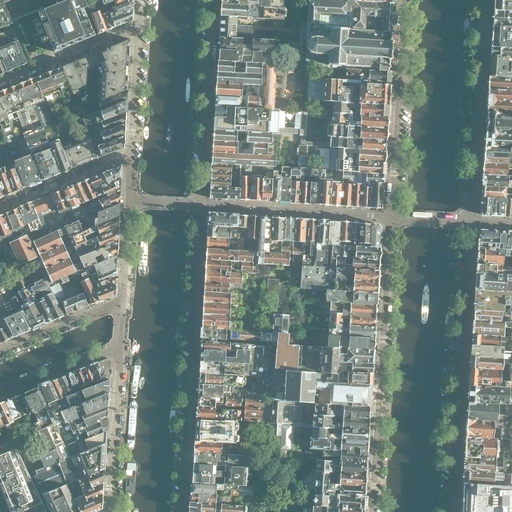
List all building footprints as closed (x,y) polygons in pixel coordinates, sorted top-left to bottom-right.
[(83,10),(87,8),(86,7),(83,0),(67,0),(44,9),(40,0),(14,0),(8,2),(4,4),(5,6),(12,23),(14,22),(14,23),(14,22),(15,22),(14,22),(15,21),(14,18),(31,11),(32,13),(37,11),(42,24),(47,37),(45,37),(40,39),(42,43),(46,41),(48,40),(54,52),(60,50),(60,49),(94,36),(83,10)] [(102,1),(104,0),(99,0),(100,2),(86,7),(87,8),(90,16),(98,13),(106,10),(102,1)] [(115,6),(130,0),(104,0),(102,1),(106,10),(107,10),(111,8),(109,3),(113,1),(115,6)] [(132,10),(132,0),(130,0),(115,6),(111,8),(107,10),(111,19),(132,10)] [(236,17),(282,20),(283,0),(221,0),(219,32),(217,32),(217,36),(219,36),(219,37),(235,38),(236,17)] [(392,25),(394,4),(394,3),(336,0),(307,0),(306,27),(329,28),(329,27),(332,27),(331,29),(336,29),(336,28),(341,28),(342,29),(345,30),(346,26),(352,27),(352,26),(380,27),(380,31),(390,32),(391,25),(392,25)] [(511,0),(493,0),(493,10),(511,10),(511,0)] [(5,6),(0,8),(0,7),(0,21),(2,28),(12,23),(5,6)] [(114,27),(111,19),(107,10),(106,10),(98,13),(106,31),(114,27)] [(132,21),(132,10),(111,19),(114,27),(131,21),(132,21)] [(511,10),(493,10),(492,25),(511,25),(511,10)] [(106,31),(98,13),(90,16),(98,34),(106,31)] [(390,57),(391,44),(392,44),(392,41),(391,41),(390,40),(390,35),(391,35),(392,33),(391,33),(391,32),(390,32),(380,31),(380,27),(352,26),(352,27),(346,26),(345,30),(342,29),(341,28),(336,28),(336,29),(331,29),(332,27),(329,27),(329,28),(306,27),(305,42),(306,42),(304,66),(326,68),(327,65),(329,65),(329,63),(344,64),(344,66),(346,66),(346,69),(388,71),(388,69),(388,68),(390,68),(390,66),(388,65),(388,60),(390,60),(390,59),(391,59),(391,57),(390,57)] [(511,27),(492,27),(491,47),(511,48),(511,27)] [(26,63),(13,29),(0,34),(0,56),(7,72),(26,63)] [(235,38),(219,37),(218,50),(272,53),(273,40),(235,38)] [(128,62),(130,39),(96,53),(100,62),(104,72),(128,62)] [(511,48),(491,47),(490,56),(511,57),(511,48)] [(306,169),(306,158),(306,150),(314,150),(313,167),(335,169),(335,171),(336,171),(342,171),(352,172),(350,206),(381,208),(382,198),(384,198),(385,186),(382,186),(382,182),(383,174),(383,168),(384,163),(384,151),(385,140),(386,128),(387,117),(387,104),(389,85),(389,83),(389,71),(388,71),(346,69),(346,80),(311,78),(310,101),(333,102),(333,114),(322,113),(321,124),(324,125),(323,127),(327,127),(326,134),(324,134),(324,137),(340,138),(339,143),(335,143),(334,148),(338,149),(337,160),(336,160),(335,166),(320,165),(320,159),(317,159),(318,147),(306,147),(307,136),(299,135),(301,111),(272,110),(275,64),(272,64),(272,53),(218,50),(217,61),(218,61),(216,83),(215,95),(215,106),(225,107),(224,118),(214,117),(214,130),(213,141),(212,148),(212,152),(211,163),(232,164),(241,165),(252,166),(263,166),(272,167),(274,167),(275,156),(267,155),(268,144),(270,144),(271,133),(266,133),(267,124),(272,125),(272,126),(294,128),(294,129),(296,130),(295,146),(298,146),(297,168),(300,169),(306,169)] [(86,85),(87,68),(100,62),(96,53),(61,67),(69,86),(71,91),(86,85)] [(511,57),(490,56),(489,76),(511,77),(511,57)] [(127,90),(128,62),(104,72),(102,101),(126,91),(126,90),(127,90)] [(69,86),(61,67),(34,78),(42,97),(69,86)] [(511,77),(489,76),(488,89),(511,90),(511,77)] [(42,97),(34,78),(25,82),(35,106),(44,102),(42,97)] [(35,106),(25,82),(16,86),(26,109),(35,106)] [(53,125),(44,102),(35,106),(26,109),(16,86),(7,89),(16,112),(17,112),(19,118),(27,135),(43,129),(53,125)] [(16,112),(7,89),(0,92),(0,97),(8,116),(12,115),(14,120),(19,118),(17,112),(16,112)] [(511,90),(488,89),(487,112),(511,113),(511,90)] [(97,112),(126,100),(127,91),(126,91),(102,101),(98,102),(100,106),(95,109),(97,112)] [(17,139),(8,116),(0,97),(0,123),(8,143),(17,139)] [(99,123),(125,112),(126,100),(97,112),(88,116),(82,118),(86,128),(99,123)] [(88,116),(85,108),(79,110),(82,118),(88,116)] [(124,124),(125,112),(99,123),(101,127),(97,128),(100,134),(124,124)] [(511,113),(487,112),(485,134),(511,135),(511,113)] [(124,135),(124,124),(100,134),(103,143),(123,135),(124,135)] [(60,173),(50,147),(43,129),(27,135),(17,139),(8,143),(6,144),(22,188),(60,173)] [(511,135),(485,134),(485,142),(482,142),(482,147),(511,148),(511,135)] [(123,135),(103,143),(97,146),(101,156),(123,148),(123,135)] [(101,156),(97,146),(93,137),(89,138),(88,136),(61,147),(70,169),(101,156)] [(70,169),(61,147),(60,143),(50,147),(60,173),(70,169)] [(22,188),(6,144),(0,146),(0,157),(4,167),(13,192),(22,188)] [(508,165),(508,155),(511,155),(511,148),(482,147),(482,152),(484,152),(483,163),(508,165)] [(231,172),(232,164),(211,163),(211,171),(231,172)] [(506,176),(506,170),(511,170),(511,165),(508,165),(483,163),(481,163),(480,167),(483,167),(482,175),(506,176)] [(250,200),(252,166),(241,165),(239,188),(230,187),(225,187),(224,199),(239,199),(239,200),(250,200)] [(120,179),(121,166),(99,175),(103,185),(104,186),(120,179)] [(261,201),(263,166),(252,166),(250,200),(261,201)] [(270,201),(271,181),(266,180),(266,171),(272,171),(272,167),(263,166),(261,201),(270,201)] [(13,192),(4,167),(0,168),(0,170),(2,174),(0,174),(0,185),(4,196),(13,192)] [(279,202),(280,178),(281,174),(281,172),(282,167),(274,167),(272,167),(272,171),(271,181),(270,201),(279,202)] [(288,203),(290,182),(290,168),(282,167),(281,172),(285,172),(285,178),(280,178),(279,202),(288,203)] [(308,204),(309,183),(310,176),(310,169),(306,169),(300,169),(299,176),(306,177),(305,183),(299,182),(298,203),(308,204)] [(318,204),(320,170),(310,169),(310,176),(314,177),(313,183),(309,183),(308,204),(318,204)] [(329,205),(331,184),(331,177),(327,177),(327,180),(328,180),(328,182),(324,181),(324,170),(320,170),(318,204),(329,205)] [(231,180),(231,172),(211,171),(211,178),(231,180)] [(340,206),(342,184),(342,179),(342,171),(336,171),(335,179),(338,179),(338,184),(331,184),(329,205),(340,206)] [(350,206),(352,172),(342,171),(342,179),(347,179),(347,185),(342,184),(340,206),(350,206)] [(104,198),(99,186),(103,185),(99,175),(89,179),(98,201),(104,198)] [(511,176),(506,176),(482,175),(482,186),(511,188),(511,176)] [(298,203),(299,182),(299,176),(295,176),(295,182),(290,182),(288,203),(298,203)] [(230,187),(231,180),(211,178),(210,186),(225,187),(230,187)] [(86,217),(119,204),(120,191),(104,198),(98,201),(89,179),(81,182),(90,204),(87,205),(82,207),(86,217)] [(120,190),(120,180),(120,179),(104,186),(103,185),(99,186),(104,198),(120,191),(120,190)] [(90,204),(81,182),(73,186),(79,202),(80,203),(85,201),(87,205),(90,204)] [(79,206),(78,202),(79,202),(73,186),(61,190),(74,222),(86,217),(82,207),(81,205),(79,206)] [(224,199),(225,187),(210,186),(208,186),(207,194),(209,194),(209,198),(224,199)] [(511,188),(482,186),(481,197),(490,198),(497,198),(501,199),(504,199),(511,199),(511,188)] [(74,222),(61,190),(51,194),(56,207),(58,212),(64,210),(66,216),(69,224),(74,222)] [(68,242),(64,233),(67,232),(69,237),(118,216),(119,204),(86,217),(74,222),(69,224),(64,226),(65,228),(34,241),(32,237),(45,232),(47,228),(41,213),(56,207),(51,194),(31,202),(40,223),(42,229),(39,230),(35,232),(10,244),(14,252),(10,254),(13,259),(16,258),(20,265),(35,258),(36,261),(48,284),(59,279),(61,284),(69,281),(66,276),(71,274),(73,278),(77,276),(81,274),(86,272),(84,268),(81,262),(73,266),(67,254),(72,251),(69,246),(65,248),(63,244),(68,242)] [(489,215),(490,198),(481,197),(480,215),(480,214),(483,215),(486,216),(486,215),(489,215),(488,215),(489,215)] [(496,216),(497,202),(497,198),(490,198),(489,215),(496,216)] [(503,216),(504,199),(501,199),(501,202),(497,202),(496,216),(503,216)] [(511,217),(511,213),(511,199),(504,199),(503,216),(511,217)] [(40,223),(31,202),(24,205),(34,230),(35,232),(39,230),(36,225),(40,223)] [(34,230),(24,205),(16,209),(24,229),(26,233),(34,230)] [(24,229),(16,209),(2,215),(10,234),(24,229)] [(228,227),(229,215),(212,214),(209,214),(208,217),(209,217),(208,225),(208,226),(228,227)] [(10,234),(2,215),(0,215),(0,240),(2,246),(6,244),(8,243),(7,241),(12,239),(10,234)] [(237,228),(238,216),(229,215),(228,227),(230,227),(237,228)] [(85,236),(98,231),(100,236),(118,229),(118,228),(119,216),(118,216),(69,237),(73,247),(74,247),(87,241),(85,236)] [(248,228),(249,217),(238,216),(237,228),(238,228),(248,228)] [(258,239),(259,217),(249,217),(248,228),(247,239),(247,251),(257,252),(257,245),(251,244),(252,239),(258,239)] [(269,238),(270,218),(259,217),(258,239),(257,245),(257,252),(268,252),(269,244),(263,244),(263,238),(269,238)] [(282,241),(283,219),(270,218),(269,238),(269,241),(282,241)] [(292,254),(292,247),(293,241),(294,219),(283,219),(282,241),(290,241),(289,247),(281,247),(281,253),(289,254),(292,254)] [(303,254),(305,220),(294,219),(293,241),(301,242),(300,248),(292,247),(292,254),(303,254)] [(325,267),(328,222),(328,221),(316,221),(306,220),(305,220),(303,254),(292,254),(291,265),(325,267)] [(338,245),(338,242),(339,222),(328,222),(325,267),(334,268),(335,257),(338,257),(339,245),(338,245)] [(349,240),(350,223),(339,222),(338,242),(345,242),(345,246),(349,246),(349,240)] [(358,247),(358,243),(359,224),(359,223),(350,223),(349,240),(353,240),(353,246),(358,247)] [(368,244),(369,224),(359,224),(358,243),(368,244)] [(379,248),(380,227),(378,225),(369,224),(368,244),(368,247),(379,248)] [(230,227),(228,227),(208,226),(207,226),(208,226),(207,237),(228,238),(237,238),(237,239),(247,239),(248,228),(238,228),(238,234),(230,233),(230,227)] [(79,257),(117,241),(118,229),(100,236),(87,241),(74,247),(79,257)] [(498,241),(498,232),(482,231),(482,230),(481,230),(481,231),(480,231),(479,231),(479,232),(478,240),(498,241)] [(505,256),(507,233),(498,232),(498,241),(497,249),(497,253),(497,254),(497,255),(502,255),(502,256),(503,256),(505,256)] [(227,245),(228,238),(207,237),(206,248),(236,250),(237,245),(227,245)] [(247,251),(247,239),(237,239),(237,245),(236,250),(247,251)] [(497,249),(498,241),(478,240),(478,247),(494,249),(493,253),(497,253),(497,249)] [(84,268),(116,254),(117,241),(79,257),(81,262),(84,268)] [(137,275),(144,276),(147,241),(139,241),(137,275)] [(378,259),(379,251),(381,252),(381,248),(379,248),(368,247),(358,247),(353,246),(349,246),(345,246),(339,245),(338,257),(345,257),(352,258),(378,259)] [(502,266),(503,256),(502,256),(502,255),(497,255),(497,254),(497,253),(493,253),(494,249),(478,247),(476,264),(501,266),(502,266)] [(231,272),(231,266),(241,266),(241,270),(252,271),(252,262),(252,256),(257,256),(257,252),(247,251),(236,250),(206,248),(206,259),(205,271),(204,282),(240,284),(240,283),(241,273),(231,272)] [(288,265),(289,254),(281,253),(268,252),(257,252),(257,256),(259,256),(258,263),(288,265)] [(116,268),(117,254),(116,254),(84,268),(86,272),(89,279),(95,277),(116,268)] [(377,271),(378,263),(378,259),(352,258),(352,264),(344,264),(345,257),(338,257),(335,257),(334,268),(377,271)] [(62,315),(48,284),(36,261),(18,269),(25,284),(26,283),(32,296),(40,292),(53,320),(62,316),(62,315)] [(32,299),(31,296),(32,296),(26,283),(25,284),(18,269),(17,270),(14,263),(6,266),(14,283),(16,282),(21,292),(26,304),(21,306),(31,329),(45,323),(35,303),(33,299),(32,299)] [(511,275),(511,271),(500,270),(501,266),(476,264),(476,273),(511,275)] [(334,268),(325,267),(291,265),(291,276),(344,280),(353,280),(377,282),(377,271),(334,268)] [(97,282),(115,275),(116,268),(95,277),(97,282)] [(99,301),(95,293),(92,285),(89,279),(86,272),(81,274),(84,281),(80,282),(91,304),(99,301)] [(511,275),(476,273),(474,273),(473,279),(476,279),(475,290),(511,292),(511,275)] [(21,306),(5,275),(0,277),(0,288),(21,334),(31,329),(21,306)] [(115,285),(115,279),(115,275),(97,282),(92,285),(95,293),(115,285)] [(343,286),(344,280),(291,276),(290,283),(290,288),(376,293),(377,282),(353,280),(353,286),(343,286)] [(246,289),(246,284),(244,284),(244,283),(240,283),(240,284),(204,282),(204,292),(241,294),(241,289),(246,289)] [(289,299),(290,288),(290,283),(279,282),(278,297),(269,296),(269,299),(278,300),(278,304),(290,305),(290,299),(289,299)] [(113,295),(114,293),(114,290),(116,290),(116,285),(115,285),(95,293),(99,301),(100,303),(108,299),(108,297),(113,295)] [(21,334),(0,288),(0,317),(10,338),(21,334)] [(375,305),(376,293),(290,288),(289,299),(290,299),(314,301),(315,292),(322,293),(322,295),(326,295),(326,301),(375,305)] [(511,292),(475,290),(474,298),(472,298),(472,302),(474,302),(474,310),(502,312),(502,305),(509,305),(508,312),(511,312),(511,292)] [(53,320),(40,292),(32,296),(31,296),(32,299),(33,299),(35,303),(45,323),(53,320)] [(242,305),(243,294),(241,294),(204,292),(203,303),(241,305),(242,305)] [(88,306),(83,294),(74,297),(73,295),(67,297),(69,299),(61,302),(66,314),(67,314),(75,311),(79,309),(87,306),(88,306)] [(374,316),(375,308),(375,305),(326,301),(324,301),(323,313),(328,313),(374,316)] [(240,316),(241,305),(203,303),(202,314),(240,316)] [(473,335),(499,336),(499,337),(508,337),(511,337),(511,312),(508,312),(502,312),(474,310),(473,335)] [(287,333),(288,322),(288,317),(289,317),(289,314),(275,313),(274,332),(287,333)] [(374,327),(374,319),(374,316),(328,313),(327,316),(324,315),(323,324),(342,325),(349,325),(374,327)] [(272,347),(241,344),(216,342),(216,339),(225,340),(225,329),(227,329),(228,326),(239,327),(240,316),(202,314),(201,338),(201,342),(200,342),(200,350),(271,354),(272,347)] [(0,342),(10,338),(0,317),(0,342)] [(298,334),(299,322),(288,322),(287,333),(288,333),(298,334)] [(373,338),(373,335),(374,327),(349,325),(349,334),(341,334),(342,325),(323,324),(322,324),(322,327),(329,328),(329,335),(373,338)] [(239,340),(239,330),(230,329),(230,339),(239,340)] [(249,341),(249,331),(239,330),(239,340),(249,341)] [(249,341),(259,342),(260,331),(249,331),(249,341)] [(271,343),(272,332),(260,331),(259,342),(271,343)] [(313,372),(314,346),(297,345),(287,344),(288,333),(287,333),(274,332),(272,332),(271,343),(276,343),(274,369),(284,369),(284,371),(285,371),(285,370),(313,372)] [(297,345),(298,334),(288,333),(287,344),(297,345)] [(372,350),(373,342),(373,338),(329,335),(328,344),(325,344),(325,343),(320,343),(320,344),(317,343),(317,346),(372,350)] [(511,337),(508,337),(508,343),(499,343),(499,337),(499,336),(473,335),(472,345),(511,347),(511,337)] [(511,347),(472,345),(471,356),(511,358),(511,347)] [(371,363),(372,358),(372,350),(317,346),(314,346),(313,372),(315,372),(320,372),(331,373),(342,374),(347,374),(371,375),(371,372),(352,371),(345,371),(337,370),(338,361),(371,363)] [(270,366),(271,354),(200,350),(200,361),(270,366)] [(136,396),(141,361),(141,360),(140,359),(140,358),(140,357),(139,357),(139,356),(138,356),(137,357),(136,358),(136,359),(135,360),(130,395),(131,396),(132,397),(133,397),(134,397),(135,397),(135,396),(136,396)] [(501,370),(502,363),(508,364),(508,365),(509,365),(509,369),(508,369),(508,370),(509,370),(511,370),(511,358),(471,356),(469,356),(468,361),(471,362),(470,368),(501,370)] [(109,379),(109,369),(110,369),(110,361),(107,358),(98,362),(105,380),(109,379)] [(270,377),(271,369),(271,366),(270,366),(200,361),(199,361),(199,373),(270,377)] [(371,372),(371,366),(371,363),(338,361),(337,370),(345,371),(346,366),(352,367),(352,371),(371,372)] [(105,380),(98,362),(89,366),(97,384),(105,380)] [(97,384),(89,366),(81,369),(87,383),(92,381),(94,385),(97,384)] [(500,381),(500,372),(503,373),(503,370),(501,370),(470,368),(469,379),(467,379),(466,385),(469,385),(509,388),(511,387),(511,370),(509,370),(509,381),(500,381)] [(87,383),(81,369),(73,372),(81,391),(85,389),(83,385),(87,383)] [(369,406),(370,385),(331,382),(331,373),(320,372),(319,381),(314,381),(315,372),(313,372),(285,370),(285,371),(284,393),(270,392),(269,400),(272,401),(283,401),(304,402),(313,403),(314,388),(331,390),(330,404),(369,406)] [(81,391),(73,372),(65,375),(73,394),(81,391)] [(270,377),(199,373),(198,384),(250,387),(263,388),(263,389),(270,389),(270,377)] [(371,381),(371,378),(371,375),(347,374),(347,377),(346,377),(346,378),(342,378),(342,374),(331,373),(331,382),(370,385),(370,384),(373,385),(373,381),(371,381)] [(73,394),(65,375),(57,379),(65,397),(73,394)] [(65,397),(57,379),(48,383),(49,383),(57,401),(65,397)] [(62,412),(108,392),(109,379),(105,380),(97,384),(94,385),(85,389),(81,391),(73,394),(65,397),(57,401),(62,412)] [(62,412),(57,401),(49,383),(38,388),(71,460),(81,455),(76,443),(71,433),(67,423),(62,412)] [(249,399),(250,387),(198,384),(197,395),(241,398),(249,399)] [(508,398),(509,388),(469,385),(468,402),(506,404),(511,404),(511,397),(510,397),(510,398),(508,398)] [(104,464),(105,445),(81,455),(71,460),(38,388),(38,387),(19,395),(27,414),(35,431),(29,434),(35,448),(38,456),(55,449),(61,463),(59,464),(66,484),(104,468),(104,467),(103,467),(103,466),(103,464),(104,464)] [(67,423),(107,406),(107,405),(107,402),(107,398),(108,395),(107,395),(107,394),(108,394),(108,392),(62,412),(67,423)] [(27,414),(19,395),(11,399),(4,402),(12,421),(20,418),(20,417),(27,414)] [(222,403),(222,398),(225,398),(225,404),(223,404),(223,406),(241,407),(241,403),(241,398),(197,395),(197,407),(214,408),(215,402),(222,403)] [(128,406),(128,408),(126,442),(126,443),(126,445),(127,446),(128,447),(130,447),(131,447),(133,446),(133,445),(134,444),(134,442),(136,409),(136,407),(136,405),(136,404),(135,402),(135,401),(134,400),(133,398),(132,399),(131,400),(130,401),(130,402),(129,403),(128,405),(128,406)] [(262,407),(262,399),(249,399),(241,398),(241,403),(242,403),(244,401),(244,406),(262,407)] [(281,424),(283,401),(272,401),(271,423),(273,423),(281,424)] [(334,423),(334,416),(303,414),(304,402),(283,401),(281,424),(281,425),(367,430),(370,430),(370,426),(368,426),(368,418),(343,416),(342,424),(334,423)] [(12,421),(4,402),(0,403),(0,414),(5,425),(12,421)] [(511,404),(506,404),(468,402),(467,419),(493,421),(493,420),(511,421),(511,404)] [(71,433),(106,419),(108,419),(108,415),(106,415),(107,406),(67,423),(71,433)] [(261,415),(262,407),(244,406),(243,414),(261,415)] [(221,414),(215,413),(215,408),(214,408),(197,407),(196,419),(220,420),(220,419),(233,420),(233,410),(222,409),(221,414)] [(88,438),(106,430),(106,420),(106,419),(71,433),(76,443),(83,440),(81,436),(87,434),(88,438)] [(240,420),(233,420),(220,419),(220,420),(196,419),(195,430),(245,433),(245,426),(255,427),(255,421),(240,420)] [(492,438),(493,427),(501,428),(500,439),(502,439),(511,439),(511,421),(493,420),(493,421),(467,419),(466,436),(466,437),(492,438)] [(281,435),(281,425),(281,424),(273,423),(272,434),(281,435)] [(367,441),(367,431),(367,430),(281,425),(281,435),(280,447),(309,448),(310,437),(338,439),(341,439),(367,441)] [(105,445),(106,430),(88,438),(83,440),(76,443),(81,455),(105,445)] [(244,444),(245,433),(195,430),(195,441),(244,444)] [(46,511),(32,483),(28,475),(9,434),(6,435),(5,432),(0,434),(0,486),(0,487),(10,511),(46,511)] [(310,437),(309,448),(366,452),(367,441),(341,439),(341,442),(337,442),(338,439),(310,437)] [(511,439),(502,439),(502,447),(495,447),(496,439),(492,438),(466,437),(465,456),(495,458),(495,454),(501,454),(501,458),(511,458),(511,439)] [(230,454),(231,443),(195,441),(194,452),(230,454)] [(365,463),(366,457),(366,452),(309,448),(309,454),(318,455),(323,452),(323,456),(334,457),(334,455),(340,455),(340,461),(365,463)] [(71,496),(66,484),(59,464),(61,463),(55,449),(38,456),(44,467),(39,469),(36,470),(32,472),(44,499),(49,511),(79,511),(77,506),(102,495),(103,482),(71,496)] [(248,467),(249,455),(230,454),(194,452),(193,464),(247,467),(248,467)] [(511,473),(511,458),(501,458),(501,459),(495,458),(465,456),(464,470),(511,473)] [(126,462),(124,493),(125,494),(126,495),(127,496),(128,496),(129,496),(130,496),(131,496),(132,496),(133,495),(134,495),(135,494),(135,493),(136,493),(137,463),(137,462),(136,461),(136,460),(135,460),(134,459),(133,459),(132,458),(131,458),(130,459),(129,459),(128,460),(127,461),(126,462)] [(288,470),(289,458),(279,458),(279,465),(279,469),(286,470),(288,470)] [(334,473),(334,466),(341,466),(340,473),(365,474),(365,463),(340,461),(317,460),(316,468),(313,468),(312,471),(334,473)] [(246,486),(247,467),(193,464),(192,483),(213,484),(214,476),(224,477),(223,485),(246,486)] [(103,482),(103,478),(103,473),(103,471),(104,468),(66,484),(71,496),(103,482)] [(279,469),(273,469),(271,469),(270,487),(278,488),(279,469)] [(287,485),(288,476),(286,475),(286,470),(279,469),(278,488),(277,492),(285,493),(285,486),(287,485)] [(511,485),(511,473),(464,470),(463,482),(511,485)] [(334,485),(335,477),(340,477),(340,485),(364,486),(365,474),(340,473),(334,473),(312,471),(312,474),(316,475),(315,484),(334,485)] [(511,511),(511,485),(463,482),(461,511),(511,511)] [(253,496),(254,486),(246,486),(223,485),(213,484),(192,483),(191,483),(191,493),(230,495),(236,496),(236,495),(253,496)] [(334,496),(334,490),(339,490),(339,496),(363,498),(364,486),(340,485),(334,485),(315,484),(315,493),(311,493),(311,494),(315,495),(334,496)] [(277,497),(277,492),(278,488),(270,487),(269,497),(277,497)] [(230,502),(230,495),(191,493),(190,501),(215,503),(221,503),(232,504),(232,502),(230,502)] [(93,511),(101,508),(102,495),(77,506),(79,511),(93,511)] [(362,509),(363,501),(363,498),(339,496),(334,496),(315,495),(314,500),(316,500),(316,506),(322,506),(333,507),(334,501),(339,501),(338,507),(362,509)] [(244,511),(245,505),(232,504),(221,503),(220,510),(217,510),(217,508),(215,508),(215,503),(190,501),(189,511),(195,511),(244,511)] [(130,511),(131,502),(124,502),(123,511),(130,511)]
